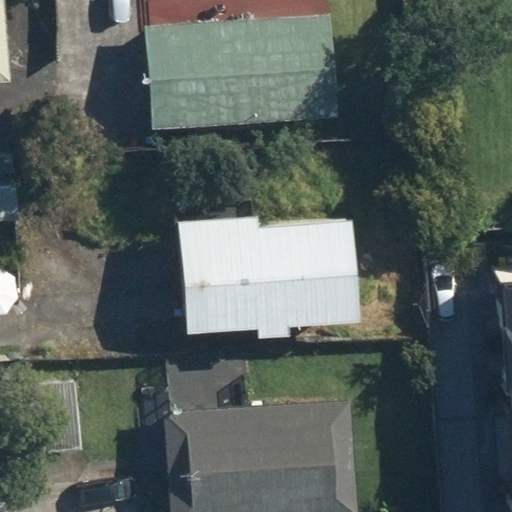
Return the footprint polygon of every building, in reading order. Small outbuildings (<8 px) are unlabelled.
[(12,0),(0,0),(0,72),(15,71),(12,0)] [(340,0),(263,0),(154,4),(158,110),(344,103),(340,0)] [(269,204),(269,199),(186,201),(189,311),(264,309),(264,317),(300,316),(300,308),(369,306),(366,201),(269,204)] [(511,511),(511,265),(491,267),(510,511),(511,511)] [(168,313),(167,283),(104,286),(106,316),(168,313)] [(85,440),(82,369),(55,370),(58,441),(85,440)] [(344,511),(368,511),(363,392),(171,398),(175,511),(344,511)]
